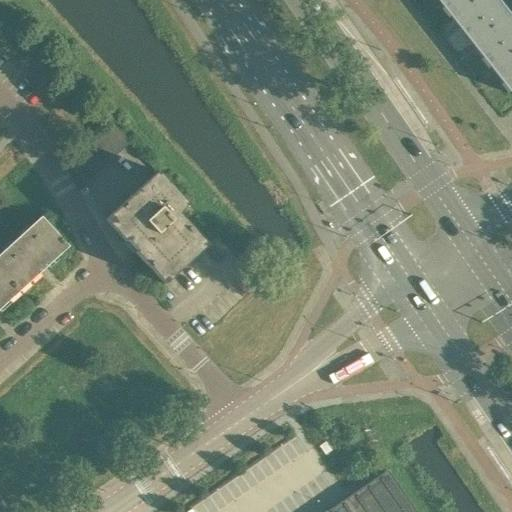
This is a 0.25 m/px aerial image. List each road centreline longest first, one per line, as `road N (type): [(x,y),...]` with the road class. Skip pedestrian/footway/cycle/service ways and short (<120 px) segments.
road 1 (secondary): [(214,0),(418,298)]
road 2 (secondary): [(480,253),(305,0)]
road 3 (tertiary): [(240,416),(418,298)]
road 4 (residential): [(240,416),(103,267)]
road 5 (residential): [(103,267),(62,185),(0,99)]
road 6 (tertiary): [(102,511),(240,416)]
road 7 (secondary): [(418,298),(511,432)]
road 8 (residential): [(0,359),(103,267)]
